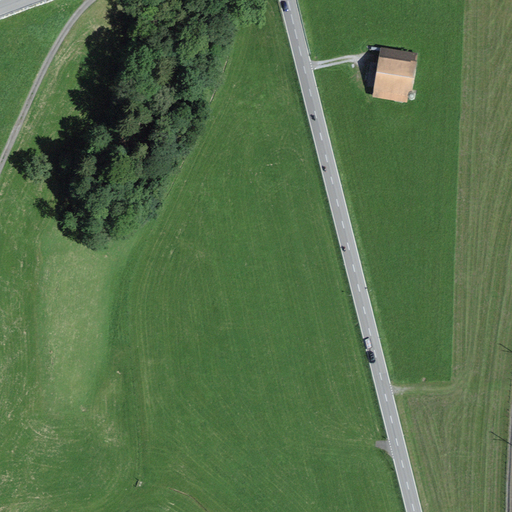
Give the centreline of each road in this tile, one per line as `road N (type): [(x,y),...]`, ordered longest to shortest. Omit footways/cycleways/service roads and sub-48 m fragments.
road 1 (primary): [(287,0),(414,511)]
road 2 (track): [(0,166),(45,64),(91,0)]
